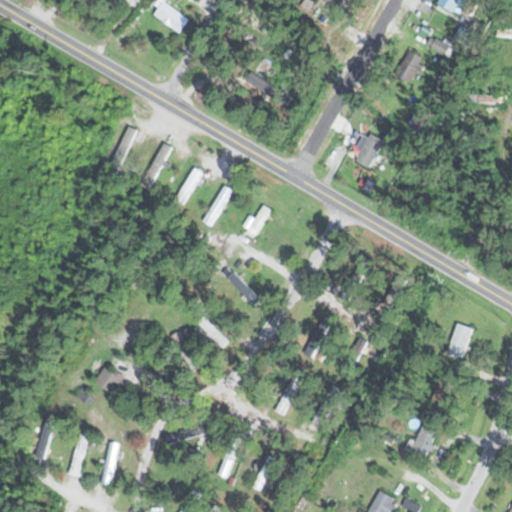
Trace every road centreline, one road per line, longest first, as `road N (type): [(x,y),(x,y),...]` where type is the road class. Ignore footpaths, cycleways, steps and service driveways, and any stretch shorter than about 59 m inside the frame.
road 1 (secondary): [(0,4),(511,304)]
road 2 (residential): [(345,206),(240,380),(249,415),(305,444)]
road 3 (residential): [(296,177),(397,0)]
road 4 (residential): [(511,365),(487,454),(456,511)]
